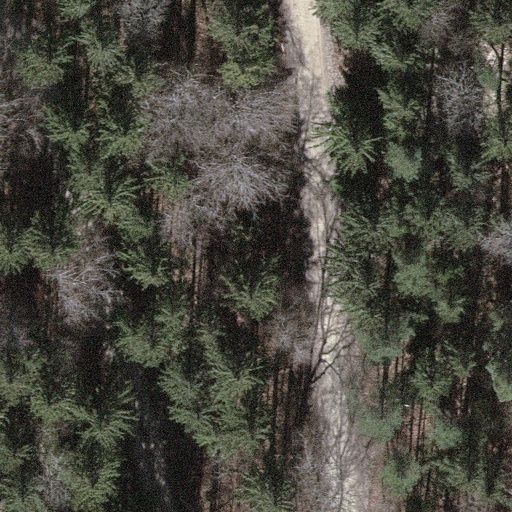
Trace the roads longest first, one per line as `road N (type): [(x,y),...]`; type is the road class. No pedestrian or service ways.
road 1 (track): [(163,511),(66,154),(31,61),(0,21)]
road 2 (track): [(305,0),(345,511)]
